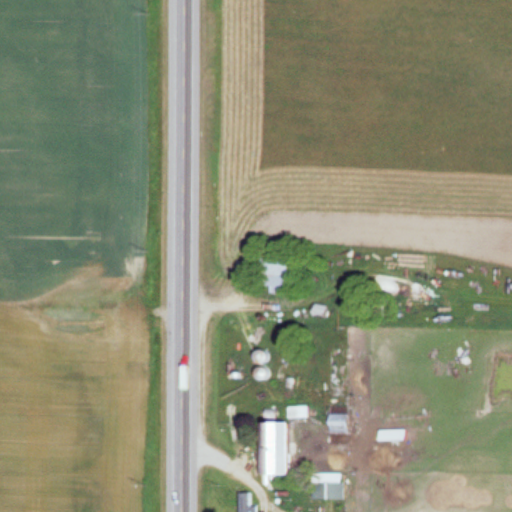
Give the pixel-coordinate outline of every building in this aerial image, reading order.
[(259,286),(268,286),(268,293),(295,293),(295,253),(259,253),(259,286)] [(287,476),(287,423),(261,423),(261,476),(287,476)] [(377,430),(377,440),(403,440),(403,430),(377,430)] [(314,499),(341,499),(341,474),(320,474),(320,488),(314,488),(314,499)] [(238,511),(254,511),(254,494),(238,494),(238,511)]
